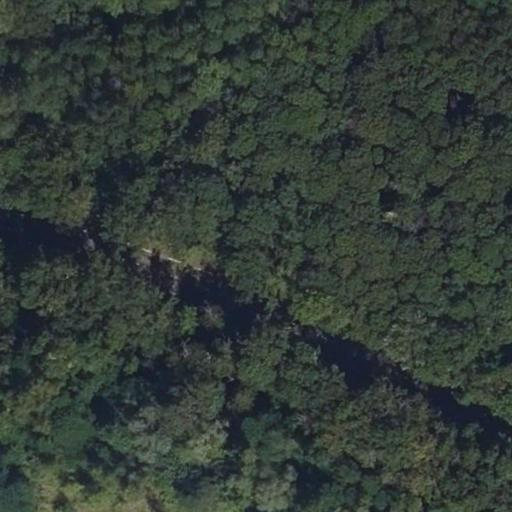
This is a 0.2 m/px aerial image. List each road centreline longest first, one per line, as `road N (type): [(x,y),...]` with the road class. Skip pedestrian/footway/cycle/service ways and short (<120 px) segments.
road 1 (secondary): [(511,438),(249,314),(0,226)]
road 2 (tertiary): [(178,0),(0,54)]
